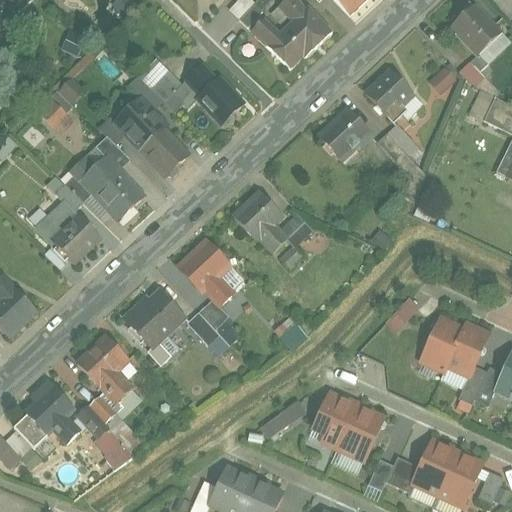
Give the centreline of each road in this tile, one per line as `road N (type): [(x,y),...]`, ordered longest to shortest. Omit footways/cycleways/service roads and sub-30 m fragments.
road 1 (residential): [(411,0),(0,386)]
road 2 (residential): [(335,377),(511,455)]
road 3 (residential): [(381,511),(235,450)]
